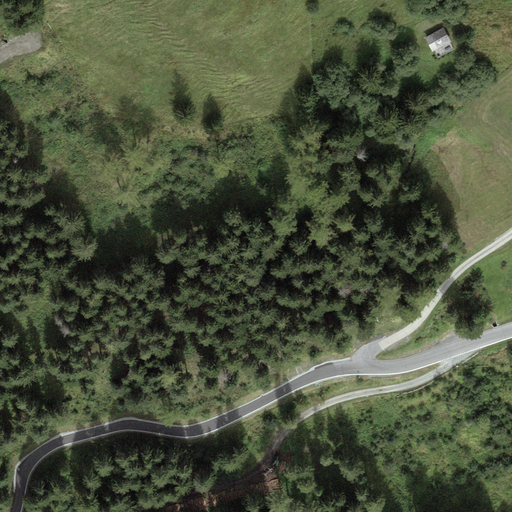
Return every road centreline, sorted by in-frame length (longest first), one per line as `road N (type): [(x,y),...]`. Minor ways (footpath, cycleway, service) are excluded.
road 1 (unclassified): [(359,366),(305,379),(195,430),(126,423),(52,445),(22,478),(15,511)]
road 2 (track): [(455,349),(453,361),(419,381),(316,407),(289,426),(255,471),(127,511)]
road 3 (track): [(511,233),(450,279),(416,324),(364,350),(359,366)]
road 4 (tertiary): [(511,329),(400,367),(359,366)]
